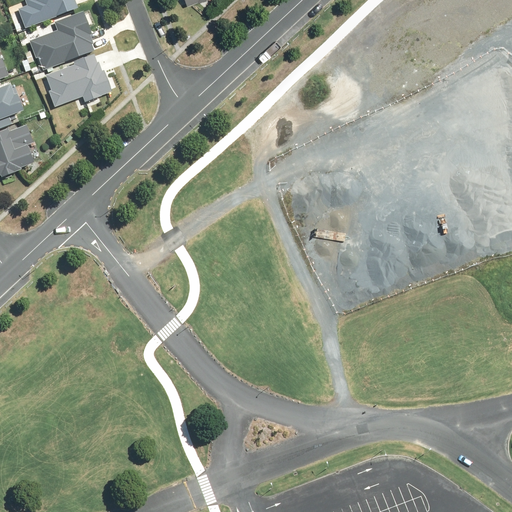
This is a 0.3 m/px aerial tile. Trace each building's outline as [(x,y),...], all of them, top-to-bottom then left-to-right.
[(61,16),(79,10),(75,0),(26,0),(28,5),(19,9),(26,27),(60,15),(61,16)] [(93,35),(85,13),(55,23),(58,32),(30,42),(36,60),(40,58),(44,69),(66,61),(67,63),(96,52),(90,36),(93,35)] [(98,63),(95,55),(74,62),(76,66),(45,77),(56,107),(84,97),(86,103),(100,98),(99,96),(111,91),(100,62),(98,63)] [(0,80),(10,76),(2,56),(0,56),(0,80)] [(0,120),(26,110),(20,94),(17,95),(13,85),(0,90),(0,120)] [(0,132),(0,170),(2,177),(23,170),(22,168),(36,163),(30,143),(35,142),(30,125),(10,132),(9,129),(0,132)]
